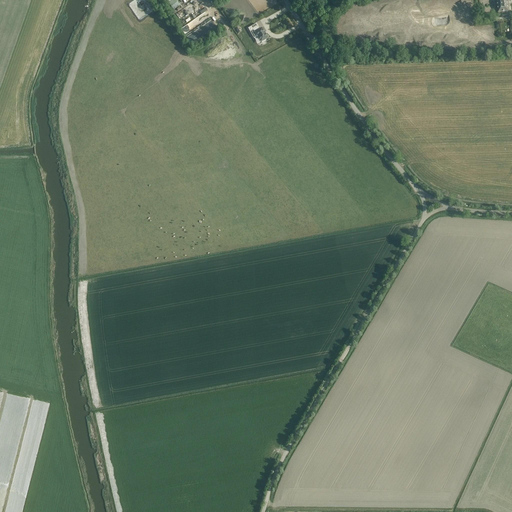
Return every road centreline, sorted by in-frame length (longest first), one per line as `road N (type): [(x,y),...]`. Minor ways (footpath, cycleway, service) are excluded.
road 1 (unclassified): [(264,511),(301,427),(423,218)]
road 2 (unclassified): [(418,190),(284,0)]
